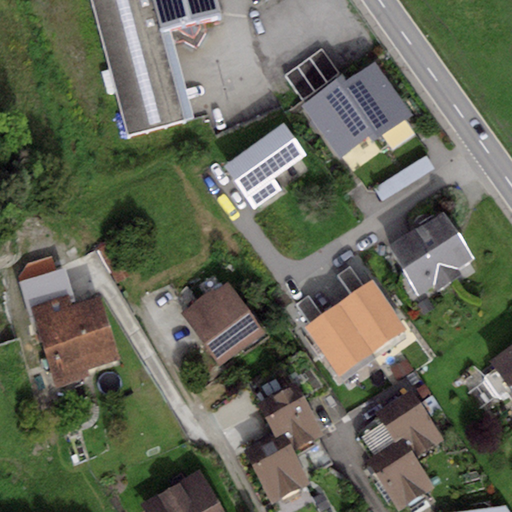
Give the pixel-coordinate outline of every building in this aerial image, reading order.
[(89,0),(126,138),(194,121),(170,32),(220,19),(215,0),(89,0)] [(285,77),(302,100),(340,74),(323,51),(285,77)] [(348,82),(340,88),(375,133),(369,137),(374,142),(412,115),(375,63),(348,82)] [(340,88),(348,82),(342,75),(304,107),(339,159),(369,137),(375,133),(340,88)] [(284,124),(223,168),(255,211),(282,191),(274,180),(307,156),(284,124)] [(374,188),(382,201),(434,169),(426,156),(374,188)] [(444,212),(388,248),(419,296),(434,286),(438,291),(462,276),(459,271),(475,261),(444,212)] [(29,317),(34,316),(31,307),(68,296),(71,306),(76,304),(66,268),(56,273),(51,255),(28,263),(18,278),(29,317)] [(350,296),(363,287),(350,267),(337,276),(350,296)] [(219,367),(264,333),(224,281),(180,314),(219,367)] [(407,331),(373,281),(363,287),(350,296),(339,304),(373,354),(407,331)] [(68,296),(31,307),(34,316),(57,387),(89,377),(86,370),(121,359),(101,296),(76,304),(71,306),(68,296)] [(297,305),(310,323),(321,315),(309,297),(297,305)] [(339,377),(373,354),(339,304),(321,315),(310,323),(304,327),(339,377)] [(511,392),(511,344),(489,361),(511,392)] [(271,415),(296,401),(289,388),(264,402),(271,415)] [(404,441),(414,457),(442,439),(412,392),(377,415),(396,445),(404,441)] [(265,418),(282,449),(291,444),(296,453),(326,437),(304,397),(296,401),(271,415),(265,418)] [(414,457),(404,441),(396,445),(369,464),(400,511),(435,488),(414,457)] [(282,449),(251,465),(271,504),(312,484),(296,453),(291,444),(282,449)] [(221,511),(199,473),(141,506),(144,511),(221,511)]
